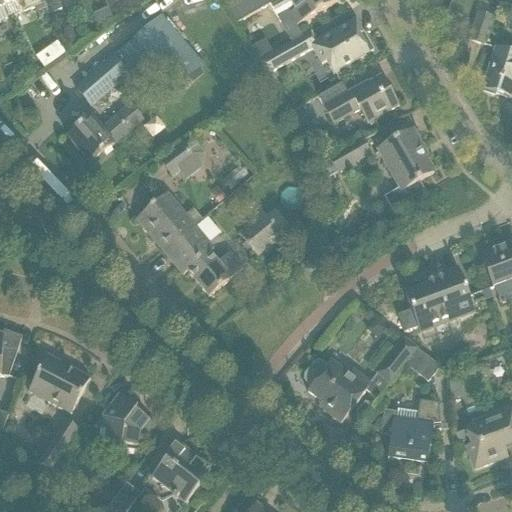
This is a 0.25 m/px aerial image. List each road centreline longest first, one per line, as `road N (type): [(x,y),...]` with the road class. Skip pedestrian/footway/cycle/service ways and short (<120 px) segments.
road 1 (residential): [(118,326),(363,511)]
road 2 (residential): [(118,326),(138,292),(131,274),(0,137)]
road 3 (residential): [(511,168),(467,134),(390,0)]
road 4 (residential): [(0,284),(45,291),(118,326)]
